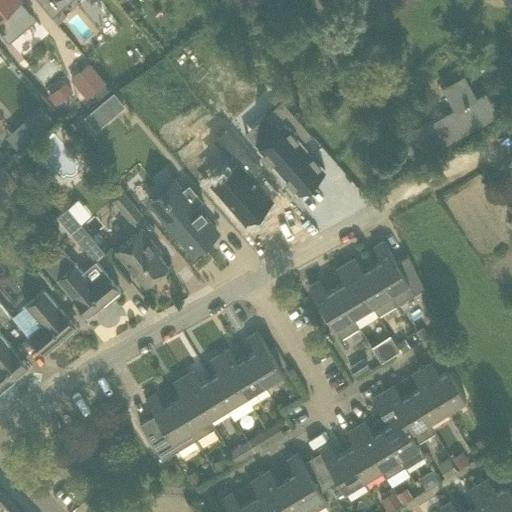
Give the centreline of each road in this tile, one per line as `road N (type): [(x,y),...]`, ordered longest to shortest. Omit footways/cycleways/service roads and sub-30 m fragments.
road 1 (residential): [(0,438),(83,373),(253,279)]
road 2 (track): [(373,214),(511,129)]
road 3 (residential): [(333,411),(253,279)]
road 4 (residential): [(253,279),(373,214)]
